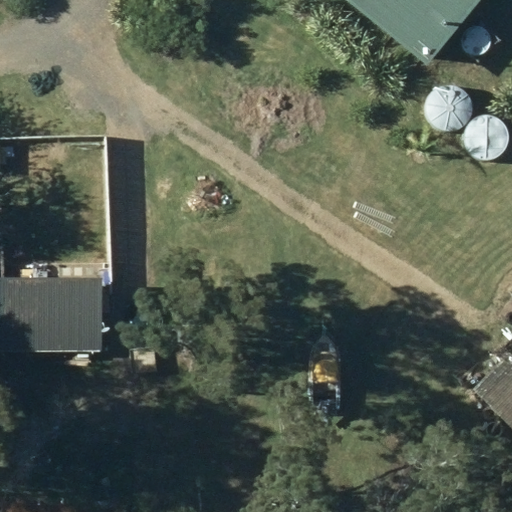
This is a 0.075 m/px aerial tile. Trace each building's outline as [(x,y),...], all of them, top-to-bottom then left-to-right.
[(184,0),(221,22),(234,0),(184,0)] [(340,0),(423,68),(477,0),(340,0)] [(511,92),(511,59),(481,25),(457,46),(505,99),(511,92)] [(302,259),(271,248),(243,324),(275,335),(302,259)] [(101,283),(0,278),(0,345),(98,350),(101,283)] [(504,365),(442,340),(413,414),(474,439),(504,365)]
